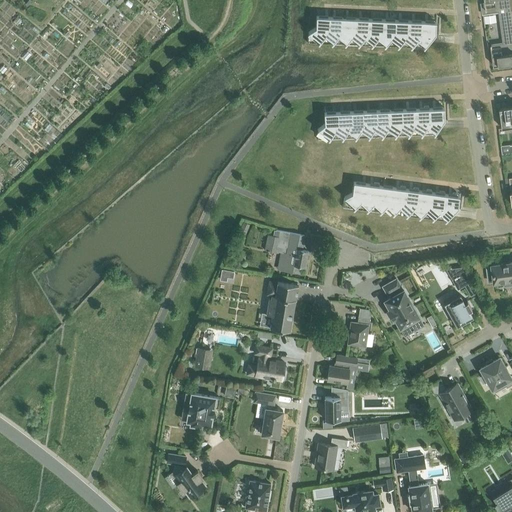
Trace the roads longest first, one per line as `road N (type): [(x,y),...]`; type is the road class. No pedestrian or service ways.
road 1 (residential): [(297,470),(341,238)]
road 2 (residential): [(471,91),(490,233),(511,230)]
